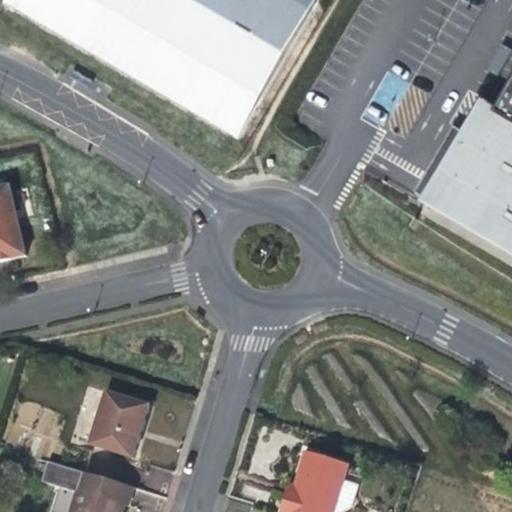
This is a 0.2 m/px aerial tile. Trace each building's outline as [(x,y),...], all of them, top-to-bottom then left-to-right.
[(3,0),(2,8),(241,135),(313,0),(3,0)] [(511,77),(494,110),(477,100),(420,198),(511,252),(511,77)] [(0,248),(23,243),(9,182),(0,184),(0,248)] [(23,243),(0,248),(0,254),(4,254),(25,249),(23,243)] [(88,443),(131,456),(139,429),(147,403),(105,390),(88,443)] [(293,493),(287,491),(280,511),(336,511),(337,510),(346,481),(351,463),(306,450),(296,484),(293,493)] [(122,511),(125,504),(130,505),(135,486),(84,471),(71,511),(122,511)] [(360,485),(346,481),(337,510),(342,511),(354,505),(360,485)] [(288,486),(287,491),(293,493),(296,484),(290,482),(288,486)]
